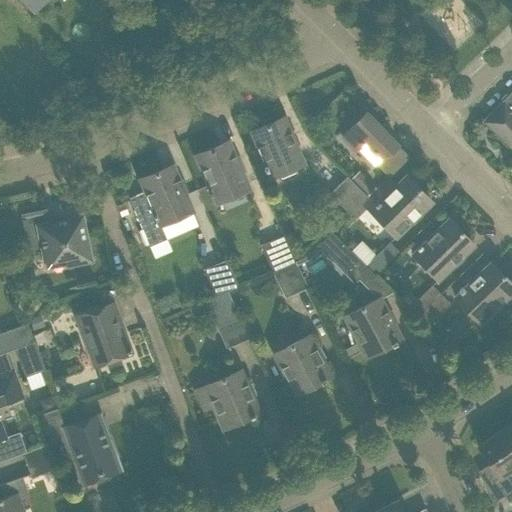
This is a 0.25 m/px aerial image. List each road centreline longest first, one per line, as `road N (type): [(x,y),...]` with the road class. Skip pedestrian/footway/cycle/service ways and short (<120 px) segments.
road 1 (residential): [(0,174),(98,149),(339,38)]
road 2 (residential): [(216,511),(132,276)]
road 3 (residential): [(242,511),(424,427)]
road 4 (residential): [(431,127),(339,38)]
